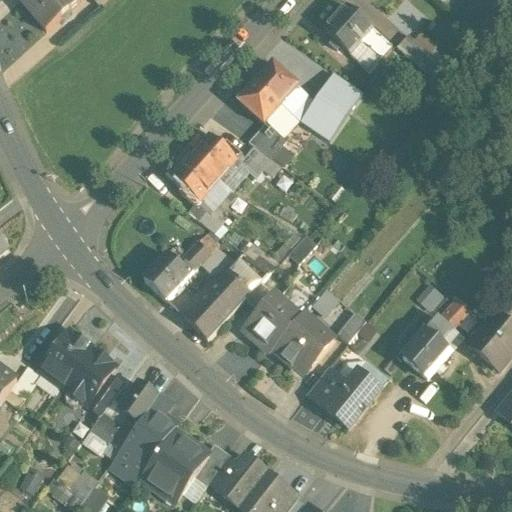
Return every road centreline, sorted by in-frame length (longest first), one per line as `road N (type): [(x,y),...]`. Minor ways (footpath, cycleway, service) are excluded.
road 1 (residential): [(511,494),(355,473),(245,416),(65,232)]
road 2 (residential): [(287,0),(65,232)]
road 3 (residential): [(65,232),(0,120)]
